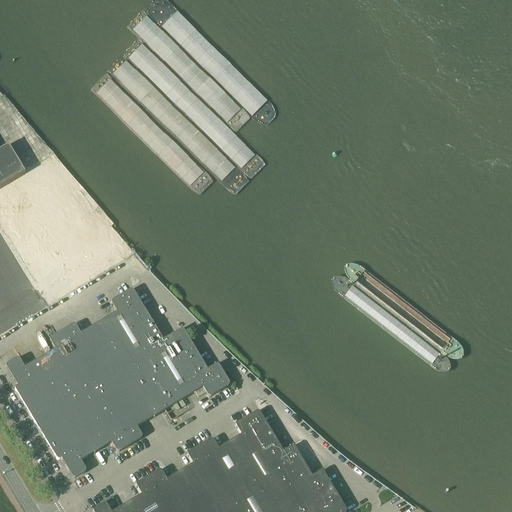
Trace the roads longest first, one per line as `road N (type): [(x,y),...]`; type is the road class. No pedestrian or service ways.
road 1 (unclassified): [(69,504),(259,393)]
road 2 (unclassified): [(259,393),(125,271)]
road 3 (unclassified): [(375,511),(372,496),(259,393)]
road 4 (unclassified): [(0,351),(125,271)]
road 5 (unclassified): [(69,504),(0,388)]
